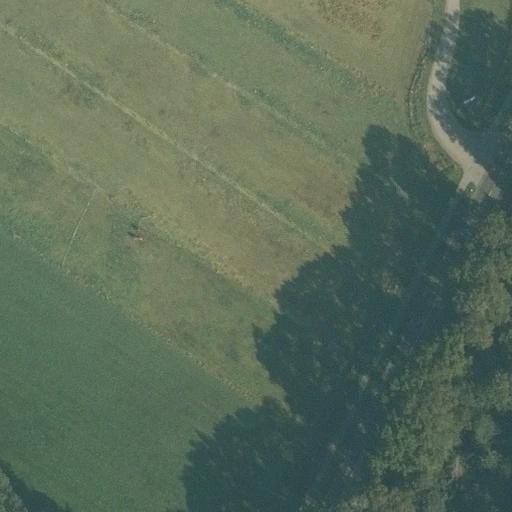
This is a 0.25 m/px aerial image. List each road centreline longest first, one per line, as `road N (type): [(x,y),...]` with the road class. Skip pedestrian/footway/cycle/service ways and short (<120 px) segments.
road 1 (secondary): [(327,511),(507,168)]
road 2 (residential): [(507,168),(459,141),(438,109),(452,0)]
